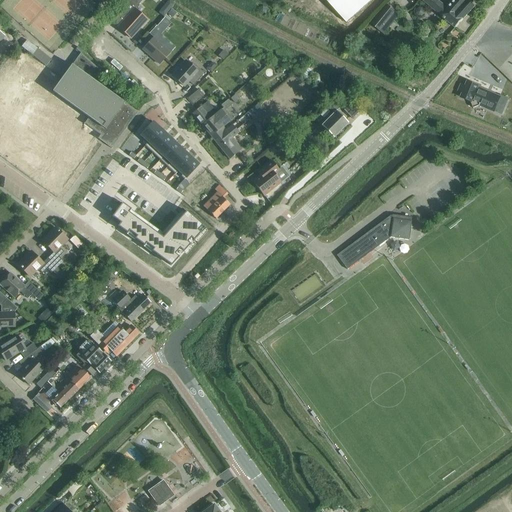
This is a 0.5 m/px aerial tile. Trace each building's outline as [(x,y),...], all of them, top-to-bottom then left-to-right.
[(134,9),(141,0),(129,0),(119,12),(121,10),(127,15),(125,18),(117,27),(130,38),(147,20),(134,9)] [(325,0),(346,23),(371,0),(325,0)] [(455,0),(448,8),(438,0),(423,0),(448,21),(455,28),(475,6),(468,0),(455,0)] [(390,18),(395,21),(399,16),(387,6),(371,24),(384,35),(387,31),(382,27),(390,18)] [(165,17),(157,26),(163,31),(171,23),(165,17)] [(159,64),(169,52),(153,37),(142,49),(159,64)] [(31,54),(50,69),(56,61),(55,60),(52,57),(51,58),(37,47),(31,54)] [(56,61),(50,69),(52,70),(50,73),(54,76),(56,74),(69,58),(61,52),(55,60),(56,61)] [(59,80),(52,91),(88,117),(85,122),(101,134),(98,138),(103,142),(106,144),(111,148),(137,112),(124,103),(124,102),(96,82),(93,80),(100,71),(80,53),(72,65),(71,64),(65,72),(59,80)] [(190,65),(185,61),(172,76),(183,86),(189,80),(191,80),(195,83),(204,73),(193,63),(191,63),(190,65)] [(21,73),(11,82),(16,88),(26,79),(21,73)] [(477,87),(478,86),(467,81),(465,86),(461,84),(458,91),(462,93),(460,97),(471,101),(470,102),(473,108),(479,105),(493,111),(500,97),(477,87)] [(192,104),(203,95),(198,89),(187,98),(192,104)] [(236,108),(242,103),(237,98),(231,103),(236,108)] [(232,118),(225,109),(231,104),(227,99),(221,105),(223,107),(216,113),(216,112),(201,124),(210,136),(214,132),(218,136),(225,130),(222,126),(232,118)] [(333,137),(337,134),(348,122),(336,111),(338,109),(329,99),(323,104),(333,114),(321,126),(333,137)] [(201,124),(216,112),(207,101),(192,113),(201,124)] [(352,118),(358,112),(359,111),(351,102),(343,110),(352,118)] [(0,148),(63,193),(71,182),(73,179),(74,178),(71,176),(97,140),(98,138),(101,134),(85,122),(84,122),(79,119),(64,140),(58,137),(42,140),(38,145),(31,139),(27,144),(0,124),(0,148)] [(153,122),(140,135),(148,142),(160,129),(153,122)] [(214,132),(210,136),(229,159),(237,152),(241,149),(232,138),(238,132),(232,125),(225,130),(218,136),(214,132)] [(172,139),(182,134),(179,128),(169,134),(172,139)] [(160,129),(148,142),(155,149),(168,136),(160,129)] [(155,149),(163,156),(175,143),(168,136),(155,149)] [(163,156),(170,163),(183,150),(175,143),(163,156)] [(170,163),(178,170),(190,157),(183,150),(170,163)] [(234,164),(246,157),(244,153),(232,159),(234,164)] [(190,157),(178,170),(186,178),(199,164),(190,157)] [(259,176),(252,181),(264,195),(280,182),(288,176),(281,168),(278,170),(271,161),(261,168),(257,172),(259,176)] [(209,170),(204,174),(214,185),(218,181),(209,170)] [(215,218),(229,204),(223,198),(227,194),(219,185),(214,189),(217,192),(203,206),(215,218)] [(200,232),(198,230),(201,226),(202,226),(203,225),(186,211),(162,237),(128,212),(130,209),(121,203),(111,217),(119,223),(116,226),(126,234),(127,233),(127,232),(128,231),(136,236),(134,239),(144,246),(144,245),(145,243),(153,248),(151,251),(171,266),(190,244),(189,243),(189,244),(187,242),(191,238),(194,240),(201,233),(200,232)] [(393,218),(390,215),(336,255),(347,269),(390,237),(408,240),(412,217),(395,215),(395,219),(393,218)] [(57,266),(63,261),(58,256),(63,252),(59,247),(67,239),(55,227),(42,241),(53,252),(48,257),(57,266)] [(78,249),(83,244),(74,235),(69,240),(78,249)] [(42,263),(31,252),(18,265),(29,276),(36,269),(41,274),(47,268),(51,273),(53,271),(61,279),(66,275),(57,266),(48,257),(42,263)] [(10,273),(0,283),(0,285),(7,291),(14,298),(20,291),(27,298),(31,294),(38,300),(43,295),(31,284),(27,288),(24,286),(17,279),(10,273)] [(119,294),(115,291),(109,297),(119,307),(118,309),(123,314),(130,321),(150,303),(142,295),(138,299),(134,296),(130,300),(122,291),(119,294)] [(0,326),(14,327),(13,312),(17,308),(8,300),(7,298),(1,305),(1,312),(0,311),(0,326)] [(43,323),(49,316),(43,311),(37,318),(43,323)] [(79,324),(85,318),(80,314),(74,320),(79,324)] [(107,347),(116,356),(138,333),(130,325),(124,332),(117,326),(105,339),(97,332),(91,339),(103,351),(107,347)] [(25,348),(16,335),(0,345),(0,352),(5,361),(19,352),(24,358),(36,349),(32,343),(25,348)] [(29,384),(36,376),(42,369),(33,360),(44,352),(44,351),(55,343),(50,339),(40,346),(36,349),(24,358),(27,363),(17,374),(22,378),(21,379),(23,380),(23,379),(30,386),(31,385),(29,384)] [(82,357),(86,361),(82,366),(84,368),(92,375),(96,370),(99,373),(111,361),(103,354),(100,351),(90,341),(85,341),(79,347),(79,353),(76,356),(80,360),(82,357)] [(79,371),(75,367),(66,375),(79,388),(90,377),(82,369),(79,371)] [(50,378),(55,373),(50,369),(35,384),(40,389),(50,378)] [(67,400),(79,388),(66,375),(62,379),(54,388),(59,393),(59,392),(67,400)] [(59,393),(54,388),(53,387),(46,394),(59,407),(67,400),(59,392),(59,393)] [(51,406),(37,393),(32,399),(33,400),(33,399),(46,412),(51,406)] [(138,443),(130,451),(141,463),(150,455),(138,443)] [(159,505),(173,495),(163,481),(149,491),(159,505)] [(69,511),(62,503),(52,511),(69,511)]
